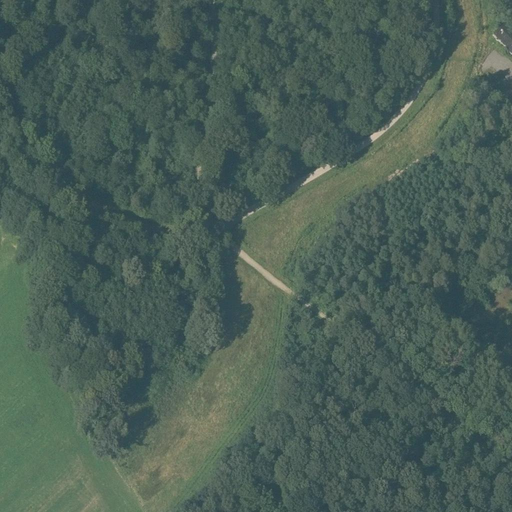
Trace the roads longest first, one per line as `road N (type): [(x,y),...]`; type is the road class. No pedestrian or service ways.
road 1 (track): [(511,478),(214,230)]
road 2 (track): [(434,0),(434,51),(421,85),(388,127),(214,230)]
road 3 (track): [(214,230),(165,231),(57,178),(16,131),(0,52)]
road 4 (track): [(209,0),(214,50),(198,167),(214,230)]
